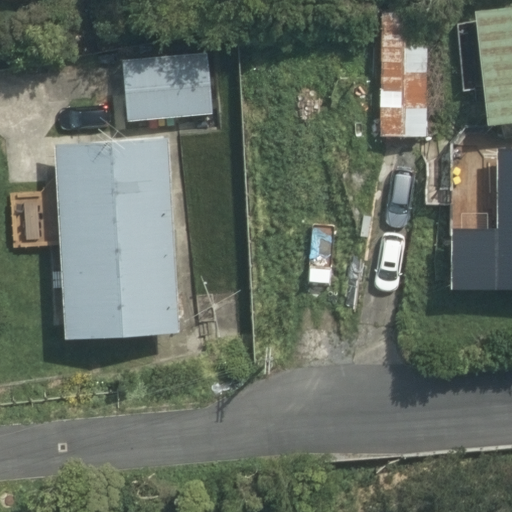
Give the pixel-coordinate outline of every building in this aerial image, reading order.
[(0,0),(0,5),(3,5),(7,18),(65,0),(0,0)] [(511,15),(481,21),(501,139),(511,137),(511,15)] [(429,148),(430,33),(383,33),(382,147),(429,148)] [(212,55),(126,64),(133,136),(220,127),(212,55)] [(178,144),(66,146),(69,357),(181,356),(178,144)] [(511,153),(505,153),(504,238),(458,237),(457,305),(511,305),(511,153)]
